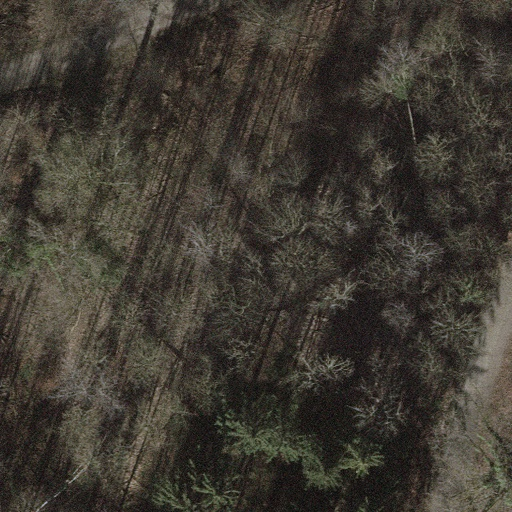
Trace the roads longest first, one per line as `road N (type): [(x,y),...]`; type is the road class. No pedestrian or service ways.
road 1 (track): [(0,83),(213,0)]
road 2 (track): [(453,511),(511,329)]
